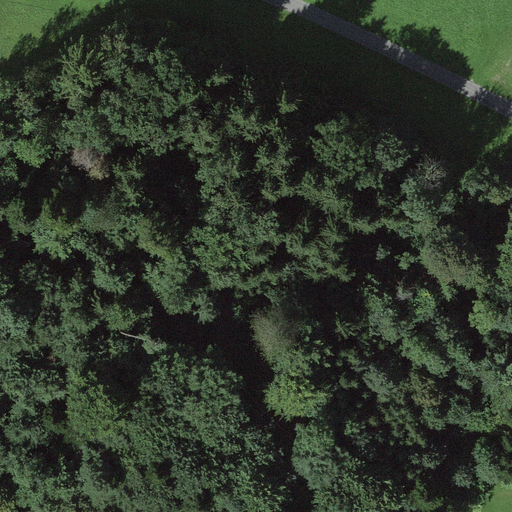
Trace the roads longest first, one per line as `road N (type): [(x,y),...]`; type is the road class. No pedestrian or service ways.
road 1 (track): [(327,511),(296,437),(145,289),(71,242),(0,212)]
road 2 (unclassified): [(280,0),(511,114)]
